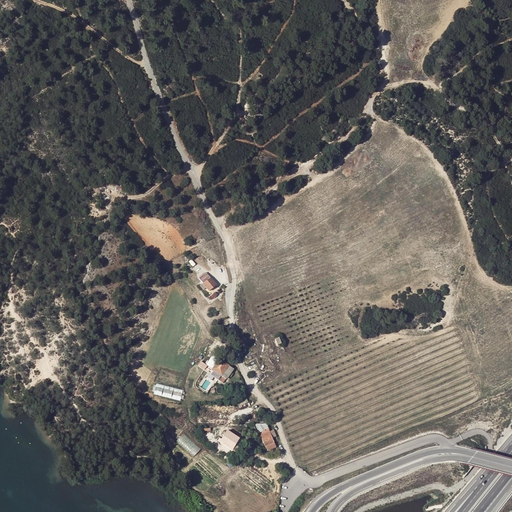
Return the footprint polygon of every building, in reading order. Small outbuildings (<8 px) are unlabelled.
[(206,273),(199,279),(203,283),(208,291),(216,285),(206,273)] [(277,346),(273,348),(282,372),(287,371),(277,346)] [(222,378),(224,376),(222,375),(229,366),(214,355),(204,370),(218,380),(220,377),(222,378)] [(202,361),(198,365),(204,369),(207,365),(202,361)] [(233,369),(229,366),(222,375),(224,376),(226,378),(233,369)] [(246,398),(237,403),(241,410),(249,405),(246,398)] [(216,404),(216,416),(236,416),(236,403),(216,404)] [(266,424),(255,424),(266,450),(270,447),(271,450),(276,447),(273,439),(269,432),(266,424)] [(219,437),(217,441),(234,452),(242,440),(227,430),(221,439),(219,437)] [(184,433),(178,440),(188,449),(194,442),(184,433)]
